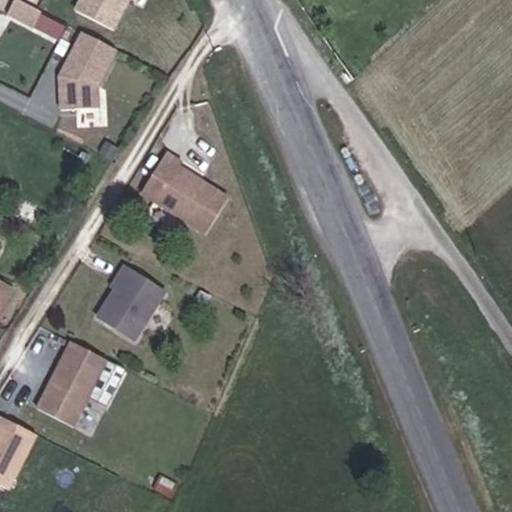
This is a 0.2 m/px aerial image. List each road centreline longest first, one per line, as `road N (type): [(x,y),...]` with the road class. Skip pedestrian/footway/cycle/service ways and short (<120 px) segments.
road 1 (tertiary): [(268,51),(455,511)]
road 2 (residential): [(511,345),(341,96),(297,58),(268,51)]
